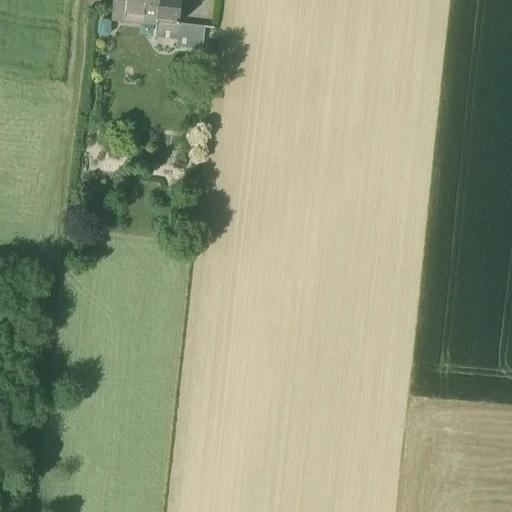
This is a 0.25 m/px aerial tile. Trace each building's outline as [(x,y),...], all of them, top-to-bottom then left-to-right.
[(113,0),(112,12),(122,13),(156,17),(158,17),(159,0),(113,0)] [(181,0),(159,0),(158,17),(156,17),(156,22),(179,24),(181,0)] [(122,13),(112,12),(111,20),(121,21),(122,13)] [(179,24),(156,22),(154,38),(177,40),(179,24)] [(205,27),(179,24),(177,40),(176,47),(202,50),(205,27)]
